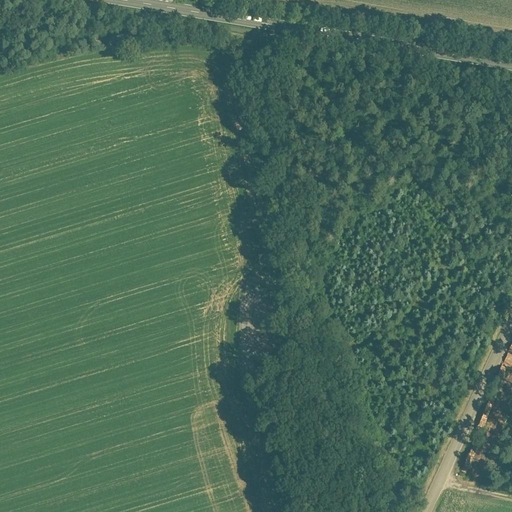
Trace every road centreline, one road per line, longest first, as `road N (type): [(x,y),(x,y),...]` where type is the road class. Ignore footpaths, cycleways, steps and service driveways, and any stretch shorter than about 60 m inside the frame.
road 1 (secondary): [(511,65),(163,7)]
road 2 (unclassified): [(511,323),(425,511)]
